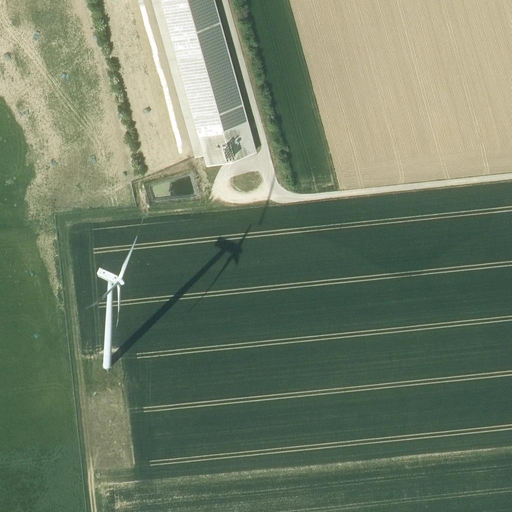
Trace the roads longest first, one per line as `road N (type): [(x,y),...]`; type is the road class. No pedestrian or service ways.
road 1 (track): [(511,176),(0,227)]
road 2 (track): [(264,158),(224,0)]
road 3 (track): [(84,410),(69,276)]
road 4 (track): [(111,407),(84,410),(94,511)]
road 5 (track): [(264,158),(218,173),(217,185),(221,193),(274,185)]
